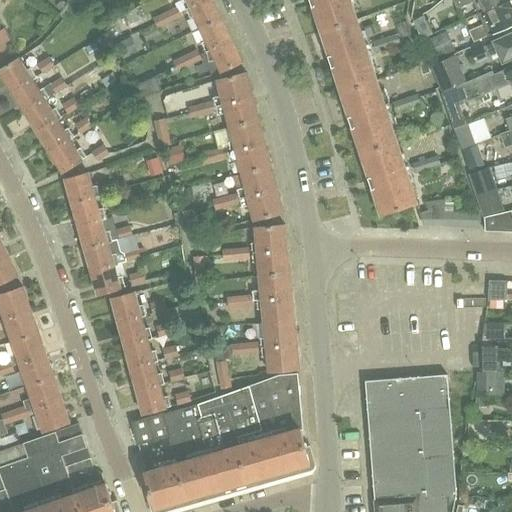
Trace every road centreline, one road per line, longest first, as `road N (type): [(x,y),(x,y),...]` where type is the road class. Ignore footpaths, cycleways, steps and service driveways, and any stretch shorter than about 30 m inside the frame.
road 1 (residential): [(135,511),(49,271),(0,161)]
road 2 (residential): [(314,247),(278,91),(239,0)]
road 3 (residential): [(329,493),(314,247)]
road 4 (residential): [(511,251),(314,247)]
